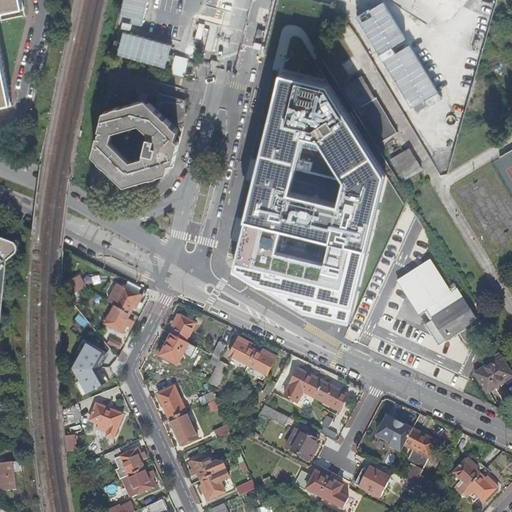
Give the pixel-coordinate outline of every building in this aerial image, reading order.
[(0,0),(0,106),(10,105),(0,55),(0,13),(22,10),(20,0),(0,0)] [(144,22),(148,0),(125,0),(122,17),(144,22)] [(330,2),(320,0),(277,0),(276,6),(277,6),(275,15),(318,24),(319,19),(326,20),(330,2)] [(163,65),(169,42),(121,29),(115,52),(163,65)] [(405,42),(379,58),(410,107),(435,91),(405,42)] [(188,58),(174,54),(170,72),(184,75),(188,58)] [(327,83),(281,71),(235,269),(309,313),(349,323),(384,185),(380,183),(384,173),(327,83)] [(360,79),(346,87),(354,101),(351,103),(356,111),(360,108),(381,143),(398,133),(376,98),(373,100),(360,79)] [(171,163),(177,139),(179,130),(175,125),(180,124),(186,100),(159,94),(156,105),(153,105),(148,100),(139,102),(105,112),(101,130),(108,131),(105,141),(102,141),(102,137),(99,137),(96,155),(124,184),(168,173),(171,163)] [(457,113),(461,98),(447,94),(443,109),(457,113)] [(180,141),(177,139),(171,163),(175,162),(180,141)] [(408,151),(391,162),(406,185),(423,175),(408,151)] [(0,327),(3,328),(5,259),(8,257),(11,254),(13,253),(13,251),(13,250),(12,249),(2,245),(0,243),(0,327)] [(398,281),(396,282),(417,315),(425,311),(431,322),(424,326),(437,348),(477,324),(456,291),(455,292),(452,287),(447,290),(429,262),(398,281)] [(64,281),(71,294),(86,285),(79,272),(64,281)] [(117,306),(131,313),(141,294),(126,286),(116,305),(117,306)] [(121,331),(131,313),(117,306),(116,305),(106,323),(121,331)] [(78,314),(74,319),(84,327),(89,321),(78,314)] [(175,329),(173,334),(187,342),(197,323),(180,314),(172,328),(175,329)] [(187,342),(173,334),(170,339),(168,337),(162,349),(165,350),(163,353),(178,360),(187,342)] [(123,344),(111,337),(108,343),(120,349),(123,344)] [(249,366),(257,351),(252,348),(254,345),(241,338),(231,356),(249,365),(249,366)] [(84,395),(106,383),(98,367),(106,352),(84,340),(77,352),(82,355),(74,367),(81,380),(77,382),(84,395)] [(226,348),(221,346),(215,356),(221,359),(226,348)] [(262,353),(257,351),(249,366),(268,376),(277,357),(263,350),(262,353)] [(98,367),(106,383),(110,380),(103,367),(110,354),(106,352),(98,367)] [(511,376),(499,355),(493,359),(492,364),(474,375),(487,397),(511,381),(511,376)] [(218,388),(229,366),(220,362),(209,383),(218,388)] [(317,397),(325,382),(300,369),(285,396),(299,403),(305,392),(316,398),(317,397)] [(271,397),(277,383),(270,380),(263,393),(271,397)] [(350,395),(325,382),(317,397),(316,398),(341,412),(350,395)] [(159,394),(171,420),(186,414),(187,413),(176,387),(159,394)] [(200,396),(207,413),(219,408),(212,391),(200,396)] [(78,404),(64,409),(66,416),(81,410),(78,404)] [(111,429),(117,432),(124,415),(98,404),(91,421),(100,425),(98,430),(109,434),(111,429)] [(291,418),(266,405),(262,413),(287,425),(291,418)] [(186,414),(171,420),(175,430),(178,428),(180,432),(182,431),(183,433),(178,436),(183,446),(199,439),(187,413),(186,414)] [(316,421),(328,427),(331,420),(319,414),(316,421)] [(406,445),(414,429),(389,415),(380,431),(395,439),(391,445),(402,451),(406,445)] [(215,432),(218,439),(232,433),(229,426),(215,432)] [(294,451),(308,459),(311,461),(319,445),(317,444),(319,440),(304,432),(303,433),(297,429),(288,447),(294,450),(294,451)] [(439,442),(414,429),(406,445),(415,450),(408,463),(413,466),(406,478),(412,481),(425,488),(427,489),(431,480),(422,475),(439,442)] [(63,435),(66,451),(78,449),(75,433),(63,435)] [(116,470),(121,479),(129,475),(145,469),(142,462),(145,461),(140,449),(124,456),(121,448),(106,455),(110,463),(116,460),(120,468),(116,470)] [(199,474),(203,481),(218,474),(227,470),(224,462),(218,462),(213,464),(209,454),(191,463),(194,470),(191,472),(193,477),(199,474)] [(481,475),(488,468),(482,462),(478,466),(469,457),(455,473),(469,487),(481,475)] [(0,490),(0,491),(17,489),(13,462),(0,463),(0,490)] [(385,474),(371,466),(360,486),(374,494),(385,474)] [(145,469),(129,475),(138,495),(154,488),(145,469)] [(308,489),(322,495),(331,478),(317,471),(315,476),(304,471),(296,485),(307,491),(308,489)] [(218,474),(203,481),(205,486),(202,487),(207,501),(227,492),(218,474)] [(485,478),(481,475),(469,487),(465,492),(474,502),(480,497),(484,501),(499,486),(488,475),(485,478)] [(331,478),(322,495),(345,508),(350,498),(341,493),(345,486),(331,478)] [(237,488),(240,496),(257,488),(254,481),(237,488)] [(421,494),(425,488),(412,481),(409,487),(421,494)] [(436,511),(444,504),(432,492),(424,500),(435,511),(436,511)] [(168,511),(163,500),(149,506),(152,511),(168,511)]
